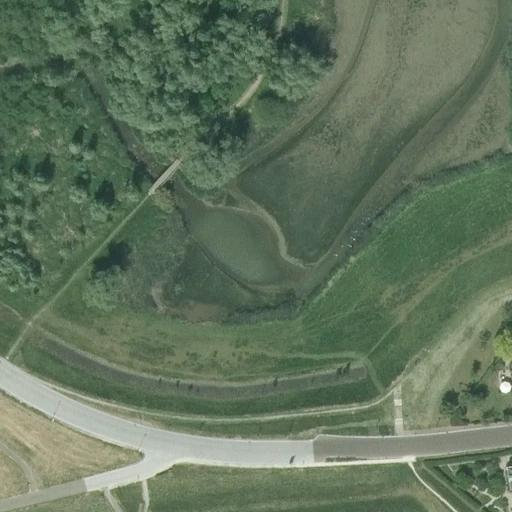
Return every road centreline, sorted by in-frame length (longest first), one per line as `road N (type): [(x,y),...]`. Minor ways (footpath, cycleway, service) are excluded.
road 1 (tertiary): [(178,449),(404,451),(511,438)]
road 2 (tertiary): [(178,449),(48,403),(0,374)]
road 3 (unclassified): [(0,506),(141,470),(178,449)]
